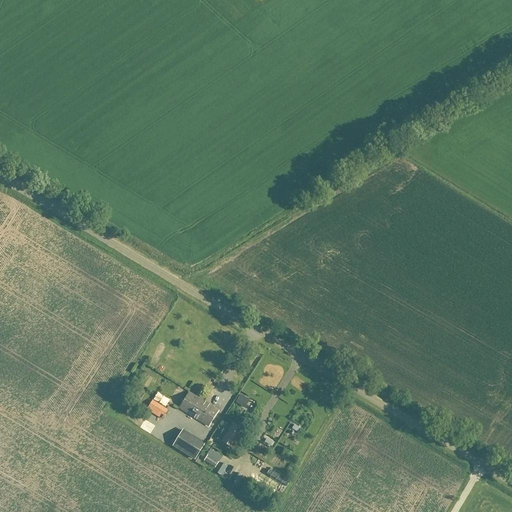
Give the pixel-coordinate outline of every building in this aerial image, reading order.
[(202,372),(199,379),(214,386),(218,380),(202,372)] [(208,427),(217,412),(188,394),(179,409),(208,427)] [(246,409),(250,404),(241,398),(238,403),(246,409)] [(151,402),(146,411),(162,421),(167,412),(151,402)] [(232,424),(227,432),(224,429),(217,440),(232,449),(243,431),(232,424)] [(290,436),(300,442),(306,432),(295,426),(290,436)] [(173,447),(183,453),(192,438),(183,432),(173,447)] [(269,438),(266,444),(275,450),(279,444),(269,438)] [(291,460),(294,452),(285,449),(282,456),(291,460)] [(206,456),(202,462),(214,469),(218,464),(206,456)]
